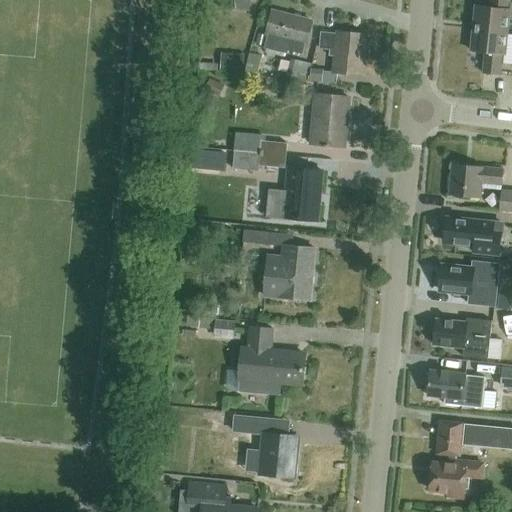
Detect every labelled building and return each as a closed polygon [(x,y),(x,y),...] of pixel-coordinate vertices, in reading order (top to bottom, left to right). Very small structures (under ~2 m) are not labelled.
[(250,0),(222,0),(222,7),(250,10),(250,0)] [(476,27),(508,31),(510,7),(509,7),(509,0),(492,0),(492,5),(479,4),(476,27)] [(287,54),(289,49),(304,53),(312,23),(273,13),(268,35),(264,48),(287,54)] [(508,31),(476,27),(474,51),(488,53),(485,73),(502,75),(504,54),(505,54),(508,31)] [(319,49),(326,50),(337,51),(335,72),(362,75),(367,36),(338,33),(321,31),(319,49)] [(291,58),(286,78),(308,81),(312,63),(291,58)] [(345,148),(351,99),(317,95),(312,144),(345,148)] [(234,151),(286,156),(288,144),(266,142),(267,135),(236,132),(234,151)] [(286,156),(234,151),(233,169),(260,172),(260,166),(285,169),(286,156)] [(503,185),(505,169),(455,164),(451,193),(482,197),(484,182),(503,185)] [(317,221),(322,173),(290,169),(285,218),(317,221)] [(500,200),(511,200),(511,190),(501,189),(500,200)] [(511,200),(500,200),(499,211),(511,212),(511,200)] [(499,255),(502,223),(448,218),(446,241),(476,244),(475,252),(499,255)] [(285,246),(284,255),(267,254),(263,297),(280,299),(310,302),(315,250),(292,248),(294,234),(245,229),(243,241),(285,246)] [(494,292),(496,274),(475,272),(476,269),(443,265),(441,289),(473,293),(474,290),(494,292)] [(236,320),(195,317),(194,327),(215,329),(214,337),(234,339),(236,320)] [(490,334),(492,319),(469,317),(468,322),(438,319),(435,344),(467,348),(469,331),(490,334)] [(303,386),(306,355),(272,352),(274,331),(250,329),(248,350),(243,349),(239,392),(281,396),(282,384),(303,386)] [(511,367),(502,367),(501,388),(511,388),(511,367)] [(467,375),(467,373),(433,369),(430,395),(463,399),(463,405),(484,408),(487,377),(467,375)] [(257,434),(258,422),(236,420),(235,432),(257,434)] [(511,427),(465,423),(443,421),(439,452),(441,452),(440,462),(435,462),(432,490),(450,492),(449,497),(466,498),(468,475),(483,477),(485,463),(457,460),(458,454),(461,454),(463,443),(511,447),(511,427)] [(295,478),(299,437),(266,434),(262,475),(295,478)] [(230,499),(226,499),(227,487),(190,483),(188,507),(203,509),(202,511),(258,511),(259,509),(230,507),(230,499)]
